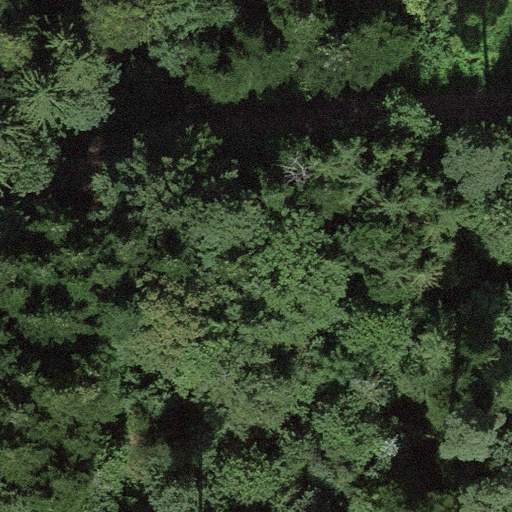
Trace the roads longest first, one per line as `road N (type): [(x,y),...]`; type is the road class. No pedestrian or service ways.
road 1 (track): [(0,207),(200,153),(427,121),(511,118)]
road 2 (track): [(0,167),(184,0)]
